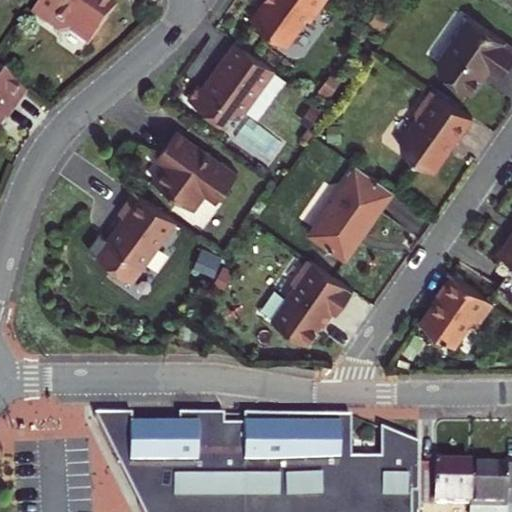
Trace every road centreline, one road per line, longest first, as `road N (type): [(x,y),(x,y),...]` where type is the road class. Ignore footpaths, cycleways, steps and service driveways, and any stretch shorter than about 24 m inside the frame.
road 1 (residential): [(200,0),(36,165),(0,276)]
road 2 (tertiary): [(6,378),(209,378),(352,393)]
road 3 (residential): [(352,393),(361,352),(511,132)]
road 4 (tertiary): [(352,393),(511,394)]
